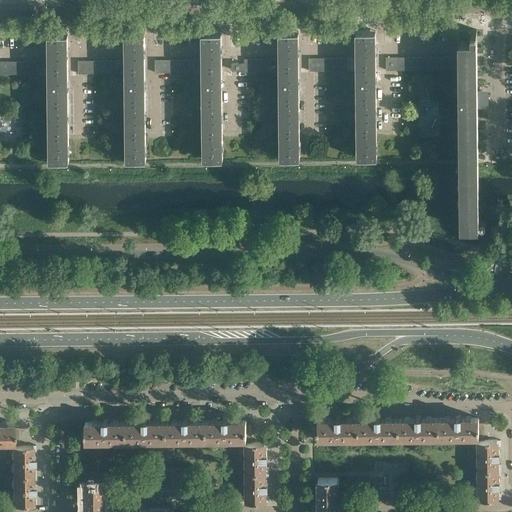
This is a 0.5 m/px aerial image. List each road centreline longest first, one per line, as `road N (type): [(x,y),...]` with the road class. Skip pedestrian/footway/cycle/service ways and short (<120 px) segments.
road 1 (secondary): [(503,286),(364,251),(0,255)]
road 2 (secondary): [(503,286),(376,299),(0,303)]
road 3 (secondary): [(0,340),(438,335)]
road 4 (secondary): [(64,397),(289,389)]
road 5 (unclassified): [(295,396),(511,404)]
road 6 (secondary): [(289,389),(354,371),(400,341),(438,335)]
road 7 (residential): [(501,152),(499,9)]
